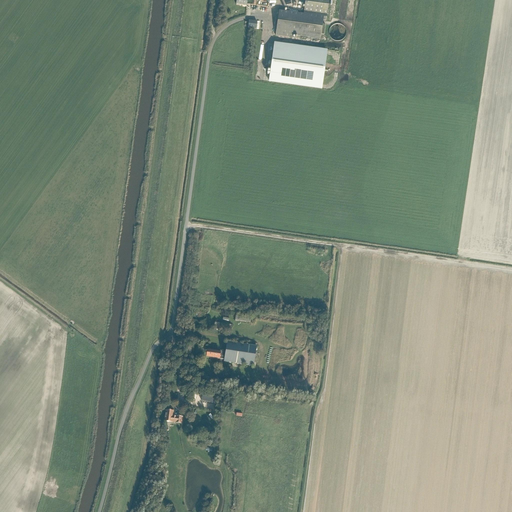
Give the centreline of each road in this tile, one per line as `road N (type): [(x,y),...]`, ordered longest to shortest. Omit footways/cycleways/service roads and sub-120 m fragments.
road 1 (unclassified): [(99,511),(129,402),(151,350),(172,325),(209,53),(223,28),(246,17)]
road 2 (track): [(186,224),(511,269)]
road 3 (track): [(65,383),(42,511)]
